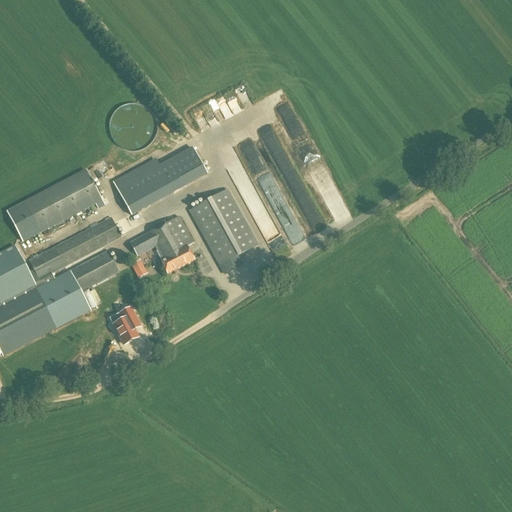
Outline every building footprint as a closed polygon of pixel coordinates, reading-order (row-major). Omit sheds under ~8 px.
[(197,118),(203,130),(244,111),(235,93),(227,96),(226,94),(211,102),(219,119),(210,123),(206,114),(197,118)] [(256,144),(263,149),(267,143),(261,138),(256,144)] [(194,147),(118,183),(131,211),(178,188),(177,187),(207,173),(194,147)] [(289,153),(276,156),(279,166),(291,163),(289,153)] [(237,176),(246,169),(237,157),(228,163),(237,176)] [(98,210),(106,206),(86,169),(6,211),(22,243),(95,205),(98,210)] [(290,179),(311,233),(326,227),(305,173),(290,179)] [(241,188),(251,184),(247,175),(238,178),(241,188)] [(256,185),(244,191),(265,236),(277,230),(256,185)] [(220,267),(258,246),(228,190),(189,211),(220,267)] [(120,221),(127,233),(134,229),(127,217),(120,221)] [(194,262),(187,247),(193,244),(179,217),(130,244),(137,258),(155,248),(162,262),(161,263),(167,275),(194,262)] [(45,278),(121,237),(111,219),(30,262),(40,281),(45,278)] [(272,242),(278,254),(289,249),(283,236),(272,242)] [(119,273),(118,272),(108,252),(47,283),(45,278),(40,281),(35,283),(14,245),(0,252),(0,347),(4,355),(57,328),(57,329),(91,311),(81,293),(119,273)] [(205,270),(211,267),(208,259),(201,262),(205,270)] [(138,279),(147,274),(140,261),(131,266),(138,279)] [(116,319),(116,343),(132,343),(132,334),(139,334),(139,313),(126,313),(126,319),(116,319)]
